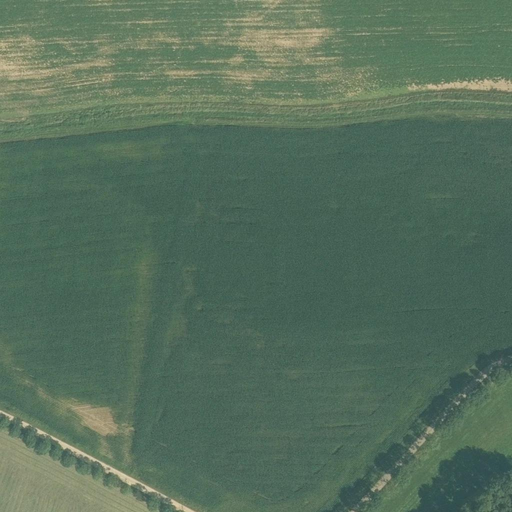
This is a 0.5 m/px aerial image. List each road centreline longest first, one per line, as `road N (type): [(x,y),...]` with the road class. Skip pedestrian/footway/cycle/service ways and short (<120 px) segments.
road 1 (unclassified): [(345,511),(483,365),(511,352)]
road 2 (unclassified): [(195,511),(0,406)]
